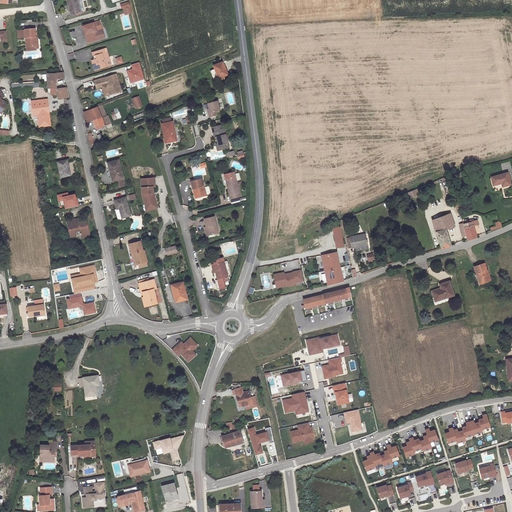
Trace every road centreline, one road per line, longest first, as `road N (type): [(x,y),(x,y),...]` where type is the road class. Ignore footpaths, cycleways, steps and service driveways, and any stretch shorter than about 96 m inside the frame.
road 1 (residential): [(119,318),(75,94),(47,0)]
road 2 (tertiary): [(239,0),(259,206),(238,291)]
road 3 (unclassified): [(511,226),(281,304)]
road 4 (residential): [(199,143),(166,163),(209,321)]
road 5 (residential): [(511,397),(449,408),(331,452)]
road 6 (unclassified): [(0,346),(119,318)]
road 7 (tertiary): [(215,367),(200,425),(199,486)]
